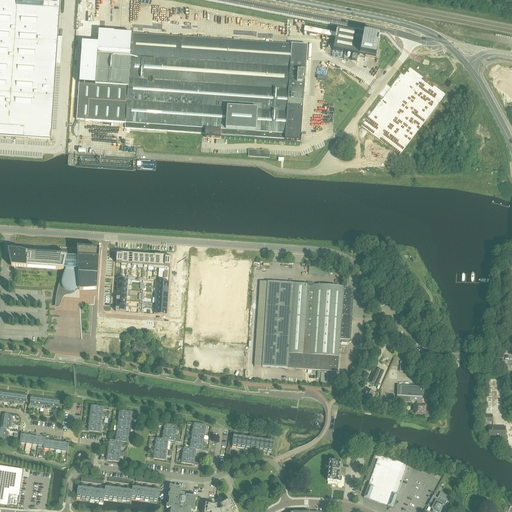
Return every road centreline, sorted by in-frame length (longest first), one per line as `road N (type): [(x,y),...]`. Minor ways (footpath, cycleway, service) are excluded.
road 1 (tertiary): [(180,242),(341,256),(367,275),(400,333),(419,348),(454,356)]
road 2 (unclassified): [(231,0),(424,41),(511,93)]
road 3 (primary): [(511,80),(419,28),(294,0)]
road 4 (unknown): [(298,251),(292,276),(256,277),(249,371)]
road 5 (residential): [(179,252),(175,322),(98,317)]
